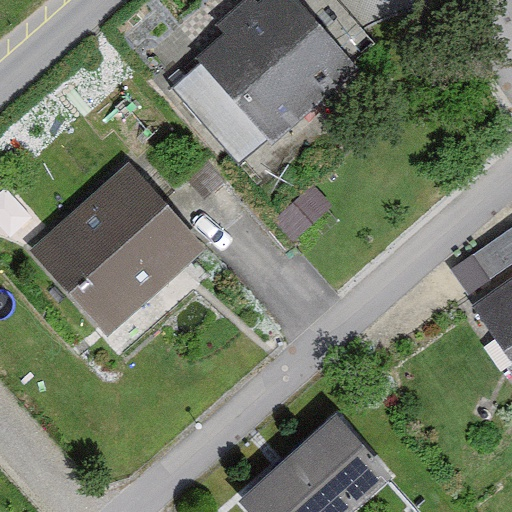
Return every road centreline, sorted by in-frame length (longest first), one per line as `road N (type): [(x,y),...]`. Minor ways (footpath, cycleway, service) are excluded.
road 1 (residential): [(511,180),(158,511)]
road 2 (unclassified): [(100,0),(0,87)]
